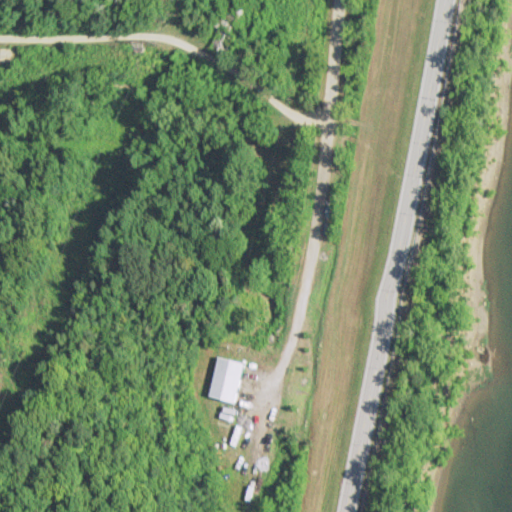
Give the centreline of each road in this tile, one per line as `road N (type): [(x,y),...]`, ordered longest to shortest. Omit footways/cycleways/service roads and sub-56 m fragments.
road 1 (primary): [(351,511),(449,0)]
road 2 (residential): [(276,395),(319,211),(336,0)]
